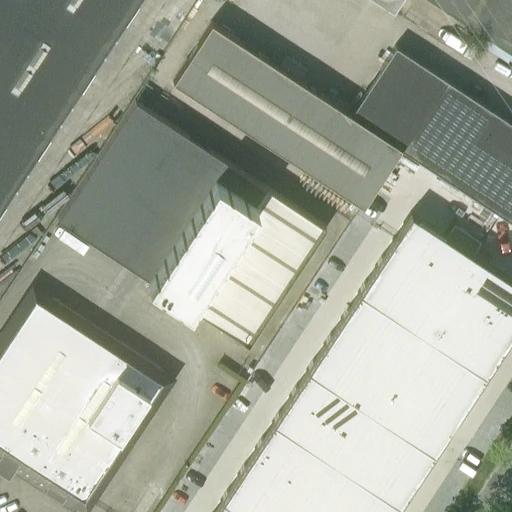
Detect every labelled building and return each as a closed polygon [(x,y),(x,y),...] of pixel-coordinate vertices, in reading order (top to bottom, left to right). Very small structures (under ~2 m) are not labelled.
[(0,0),(0,207),(137,0),(0,0)] [(376,0),(393,10),(399,0),(376,0)] [(511,0),(430,0),(476,30),(511,53),(511,0)] [(210,19),(172,77),(361,203),(400,146),(511,219),(511,121),(479,100),(395,44),(350,112),(210,19)] [(146,276),(213,174),(255,201),(265,186),(134,99),(57,217),(146,276)] [(187,304),(188,303),(255,201),(213,174),(146,276),(146,277),(187,304)] [(265,186),(255,201),(188,303),(248,343),(325,225),(265,186)] [(393,236),(391,239),(392,240),(454,281),(473,252),(410,210),(402,222),(403,223),(394,237),(393,236)] [(376,261),(373,265),(375,266),(437,307),(454,281),(392,240),(383,254),(382,253),(380,256),(378,258),(378,259),(376,261)] [(511,277),(473,252),(454,281),(455,281),(511,319),(511,277)] [(359,287),(356,291),(358,292),(420,333),(437,307),(375,266),(366,280),(365,279),(363,282),(361,284),(361,285),(359,287)] [(454,281),(437,307),(499,348),(501,349),(504,345),(503,345),(505,343),(506,342),(505,342),(507,339),(507,340),(509,336),(508,335),(511,328),(511,319),(455,281),(454,281)] [(342,314),(339,317),(341,319),(403,359),(420,333),(358,292),(349,306),(347,305),(345,308),(346,308),(344,311),(344,310),(343,311),(344,311),(342,314)] [(10,468),(54,497),(67,505),(78,489),(81,491),(154,380),(34,300),(10,337),(0,330),(0,468),(7,473),(10,468)] [(437,307),(420,333),(482,374),(484,375),(486,371),(488,368),(490,365),(490,366),(492,363),(491,362),(499,348),(437,307)] [(325,340),(322,344),(323,345),(386,386),(403,359),(341,319),(332,332),(330,331),(328,334),(329,334),(327,337),(326,337),(325,340)] [(420,333),(403,359),(403,360),(465,400),(467,401),(469,398),(469,397),(471,395),(471,394),(473,392),(475,389),(473,388),(482,374),(420,333)] [(307,366),(305,370),(306,371),(368,412),(386,386),(323,345),(315,358),(313,357),(311,360),(310,363),(309,363),(308,366),(307,366)] [(403,359),(386,386),(448,426),(449,428),(452,424),(452,423),(453,421),(454,421),(454,420),(456,418),(458,415),(456,414),(465,400),(403,360),(403,359)] [(290,392),(287,396),(289,397),(351,438),(368,412),(306,371),(297,384),(296,383),(294,386),(292,389),(290,392)] [(386,386),(368,412),(431,453),(432,454),(435,450),(436,447),(437,447),(437,446),(438,444),(439,444),(441,441),(439,440),(448,426),(386,386)] [(273,418),(270,422),(272,423),(334,464),(351,438),(289,397),(280,410),(279,409),(277,412),(275,415),(275,416),(273,418)] [(368,412),(351,438),(413,479),(415,480),(418,476),(417,476),(419,473),(420,473),(419,472),(421,470),(423,467),(422,466),(431,453),(368,412)] [(256,444),(253,448),(255,449),(317,490),(334,464),(272,423),(263,436),(262,435),(259,438),(260,439),(258,441),(257,441),(258,442),(256,444)] [(351,438),(334,464),(396,505),(398,506),(400,502),(402,499),(404,496),(406,493),(405,492),(413,479),(351,438)] [(239,470),(236,474),(238,475),(293,511),(302,511),(317,490),(255,449),(246,462),(244,461),(242,464),(243,465),(241,467),(240,467),(241,468),(239,470)] [(334,464),(317,490),(350,511),(391,511),(396,505),(334,464)] [(221,496),(219,500),(220,501),(236,511),(293,511),(238,475),(229,488),(227,487),(225,491),(224,493),(223,494),(222,496),(221,496)] [(350,511),(317,490),(302,511),(350,511)] [(236,511),(220,501),(213,511),(236,511)]
